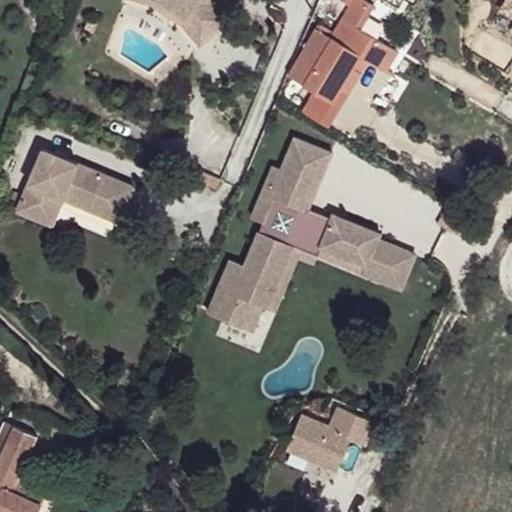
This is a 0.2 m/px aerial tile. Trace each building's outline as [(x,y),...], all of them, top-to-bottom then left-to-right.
[(202,50),(210,43),(191,22),(161,3),(148,0),(128,0),(127,3),(153,9),(181,27),(202,50)] [(148,0),(161,3),(191,22),(210,43),(232,25),(215,7),(203,4),(204,0),(225,0),(245,6),(246,0),(148,0)] [(511,0),(508,0),(502,10),(511,16),(511,0)] [(333,41),(307,87),(337,104),(344,91),(353,95),(364,74),(357,70),(363,59),(389,73),(401,53),(344,20),(332,40),(333,41)] [(291,77),(307,87),(333,41),(332,40),(317,31),(291,77)] [(285,168),(277,164),(255,216),(267,222),(271,214),(278,198),(311,212),(315,201),(309,199),(330,149),(298,136),(285,168)] [(336,152),(330,149),(309,199),(315,201),(336,152)] [(45,150),(23,197),(41,205),(47,193),(64,201),(121,225),(136,190),(45,150)] [(223,183),(206,176),(202,185),(219,192),(223,183)] [(41,205),(23,197),(16,211),(54,227),(64,201),(47,193),(41,205)] [(311,212),(278,198),(271,214),(303,228),(311,212)] [(324,205),(315,201),(311,212),(319,215),(324,205)] [(338,212),(324,205),(319,215),(311,212),(303,228),(299,237),(323,247),(327,239),(371,258),(368,266),(406,284),(421,249),(384,233),(386,227),(340,207),(338,212)] [(272,301),(299,237),(265,224),(250,259),(236,253),(213,306),(258,325),(268,299),(272,301)] [(340,410),(332,428),(304,418),(291,451),(337,469),(351,437),(367,444),(376,424),(340,410)] [(0,483),(4,485),(0,493),(0,511),(38,511),(50,485),(21,472),(37,436),(5,421),(0,433),(0,483)]
